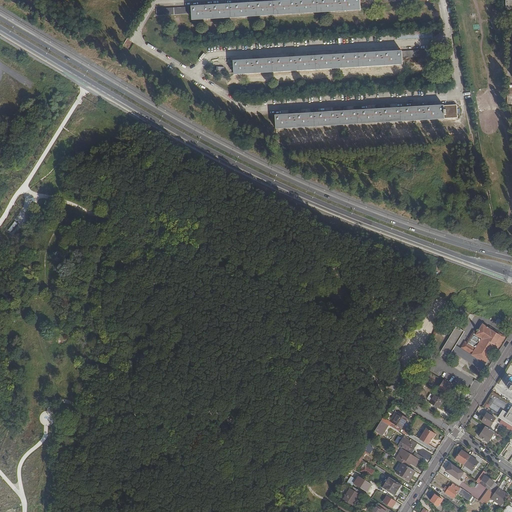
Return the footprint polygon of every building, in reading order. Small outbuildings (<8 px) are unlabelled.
[(191,7),(192,14),(192,20),(361,10),(360,2),(360,0),(311,0),(310,0),(289,1),(267,3),(245,4),(224,5),(202,7),(191,7)] [(157,16),(192,14),(191,7),(157,9),(157,16)] [(433,31),(398,33),(398,40),(433,38),(433,31)] [(125,46),(130,49),(134,43),(128,40),(125,46)] [(437,49),(402,51),(403,58),(438,56),(437,49)] [(403,64),(403,58),(402,51),(395,52),(374,53),(352,54),(331,56),(309,57),(287,58),(265,60),(244,61),(234,61),(234,74),(403,64)] [(276,116),(276,129),(458,118),(457,105),(437,106),(415,108),(394,109),(373,110),(351,112),(329,113),(307,114),(286,116),(276,116)] [(496,351),(504,338),(489,328),(483,325),(478,332),(477,335),(475,334),(468,344),(467,344),(464,349),(473,354),(472,355),(485,363),(494,350),(496,351)] [(457,326),(439,354),(447,360),(454,348),(457,345),(466,331),(457,326)] [(490,327),(489,328),(504,338),(505,337),(490,327)] [(461,347),(464,349),(467,344),(468,344),(475,334),(477,335),(478,332),(474,330),(467,342),(465,341),(461,347)] [(457,345),(454,348),(483,367),(485,363),(472,355),(473,354),(464,349),(461,347),(457,345)] [(410,375),(403,387),(410,391),(417,379),(410,375)] [(447,395),(452,386),(444,381),(439,389),(447,395)] [(446,397),(437,391),(430,403),(439,409),(446,397)] [(511,407),(511,408),(510,411),(505,408),(499,417),(511,425),(511,407)] [(385,423),(399,432),(401,428),(408,419),(398,413),(392,423),(383,418),(381,421),(385,423)] [(490,427),(495,418),(487,413),(482,422),(490,427)] [(385,423),(381,421),(375,432),(378,434),(385,423)] [(488,442),(494,433),(485,427),(479,437),(488,442)] [(435,434),(426,429),(420,440),(428,445),(435,434)] [(411,453),(415,446),(412,444),(413,443),(407,439),(402,447),(411,453)] [(372,445),(368,442),(358,458),(362,460),(367,452),(369,453),(368,455),(370,455),(374,449),(370,447),(372,445)] [(414,456),(402,449),(396,459),(403,464),(407,467),(409,463),(415,467),(419,460),(417,458),(414,456)] [(383,461),(387,455),(380,451),(376,457),(383,461)] [(456,459),(464,465),(470,456),(462,451),(456,459)] [(470,456),(464,465),(472,471),(478,462),(470,456)] [(365,463),(361,469),(372,477),(376,471),(365,463)] [(461,470),(451,463),(446,471),(456,478),(461,470)] [(409,481),(415,472),(407,467),(403,464),(397,473),(409,481)] [(351,468),(343,481),(362,493),(364,490),(362,489),(367,481),(360,476),(361,474),(351,468)] [(485,473),(483,472),(476,481),(494,494),(498,488),(499,486),(501,484),(498,482),(496,484),(483,475),(485,473)] [(370,483),(370,480),(361,474),(360,476),(367,481),(362,489),(364,490),(362,493),(363,494),(370,483)] [(472,478),(467,475),(463,481),(468,484),(472,478)] [(383,488),(395,496),(402,485),(389,477),(383,488)] [(507,482),(504,480),(501,484),(499,486),(503,489),(507,482)] [(457,493),(460,488),(453,483),(451,487),(450,486),(448,488),(446,491),(445,493),(453,498),(457,493)] [(400,499),(395,496),(383,488),(375,501),(379,503),(390,511),(392,511),(400,499)] [(501,491),(498,488),(494,494),(491,498),(494,500),(496,497),(498,498),(497,500),(499,501),(500,500),(503,502),(508,495),(501,491)] [(353,505),(359,495),(350,489),(344,499),(353,505)] [(473,497),(462,490),(459,494),(469,502),(473,497)] [(438,506),(442,500),(435,495),(431,501),(438,506)] [(379,503),(377,506),(387,511),(389,511),(390,511),(379,503)]
